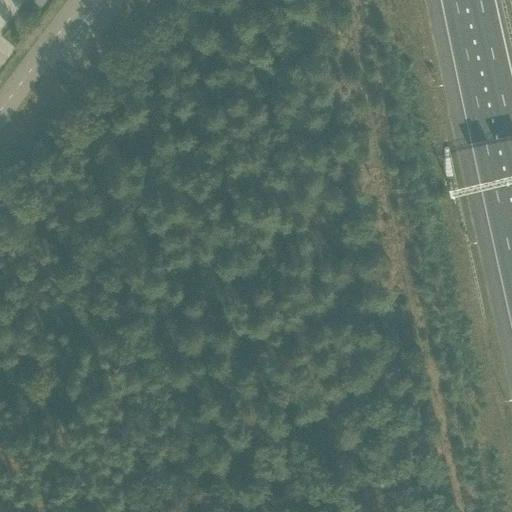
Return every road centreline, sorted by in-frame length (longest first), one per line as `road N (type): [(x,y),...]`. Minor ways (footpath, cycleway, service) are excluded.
road 1 (motorway): [(481,0),(511,133)]
road 2 (unclassified): [(81,0),(0,106)]
